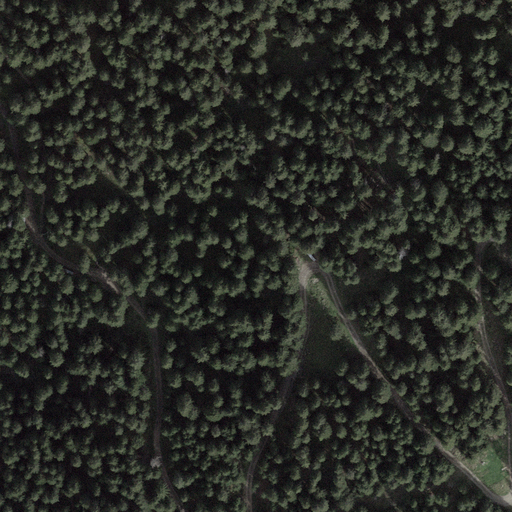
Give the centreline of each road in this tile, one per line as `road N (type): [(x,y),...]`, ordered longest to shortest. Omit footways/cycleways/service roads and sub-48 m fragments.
road 1 (track): [(249,511),(256,456),(304,333),(303,281),(313,267),(327,273),(364,357),(431,442),(489,493),(511,495)]
road 2 (track): [(0,110),(10,122),(40,241),(121,289),(155,335),(160,468),(186,511)]
road 3 (track): [(511,440),(480,315),(476,266),(483,239),(504,239),(511,255)]
